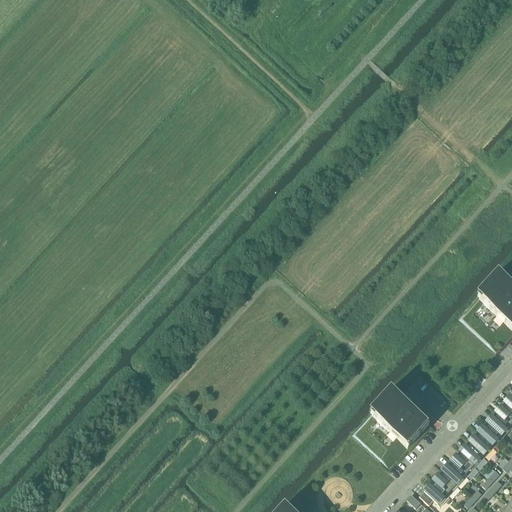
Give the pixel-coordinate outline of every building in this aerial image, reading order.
[(478,301),(511,331),(511,289),(499,278),(478,301)] [(407,450),(428,427),(405,406),(392,394),(371,417),(407,450)] [(511,429),(511,412),(504,405),(495,415),(511,430),(511,429)] [(486,425),(494,432),(502,440),(511,430),(495,415),(486,425)] [(502,440),(494,432),(486,425),(477,434),(493,450),(502,440)] [(468,444),(485,459),(493,450),(477,434),(468,444)] [(485,459),(468,444),(459,454),(476,469),(485,459)] [(450,464),(467,479),(476,469),(459,454),(450,464)] [(506,474),(508,471),(511,466),(508,463),(502,470),(506,474)] [(467,479),(450,464),(441,473),(458,488),(467,479)] [(458,488),(441,473),(432,483),(449,498),(458,488)] [(494,474),(488,481),(492,484),(498,477),(494,474)] [(482,488),(485,491),(492,484),(488,481),(482,488)] [(423,494),(433,503),(439,509),(449,498),(432,483),(424,492),(423,494)] [(490,491),(494,494),(500,487),(497,484),(490,491)] [(490,491),(484,498),(488,501),(494,494),(490,491)] [(474,503),(480,496),(476,493),(470,500),(474,503)] [(429,508),(433,503),(423,494),(418,499),(429,508)] [(408,501),(414,507),(418,504),(411,497),(408,501)] [(464,507),(467,510),(474,503),(470,500),(464,507)]
